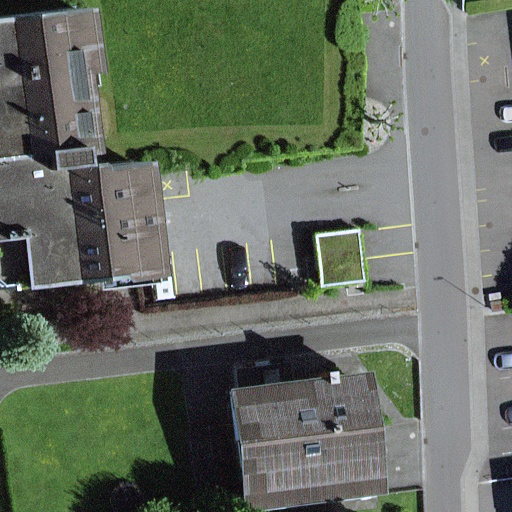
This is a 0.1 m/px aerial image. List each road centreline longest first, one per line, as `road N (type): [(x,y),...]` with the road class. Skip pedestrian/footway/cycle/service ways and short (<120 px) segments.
road 1 (residential): [(445,511),(419,0)]
road 2 (unknown): [(439,286),(0,345)]
